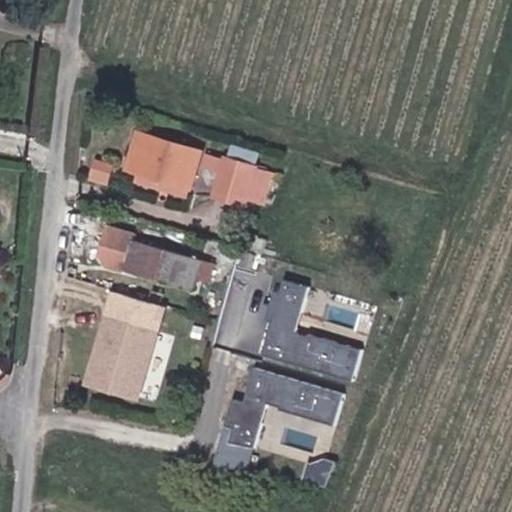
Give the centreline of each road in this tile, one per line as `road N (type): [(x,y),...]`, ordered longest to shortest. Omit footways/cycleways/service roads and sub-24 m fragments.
road 1 (unclassified): [(79,0),(25,418)]
road 2 (unknown): [(25,418),(142,443),(197,423)]
